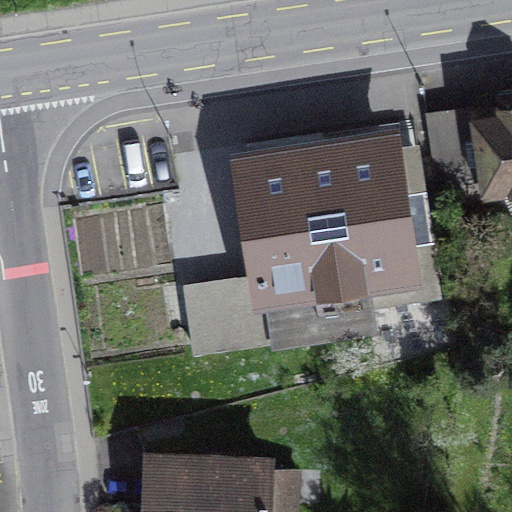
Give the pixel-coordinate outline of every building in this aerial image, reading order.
[(427,118),(438,193),(485,185),(486,190),(511,186),(511,89),(496,93),(498,107),(427,118)] [(388,149),(249,169),(264,268),(259,269),(259,274),(265,273),(274,338),(370,325),(361,263),(404,257),(388,149)] [(194,189),(201,243),(229,240),(222,186),(194,189)] [(195,349),(259,340),(251,281),(186,289),(195,349)] [(297,469),(146,459),(143,511),(268,511),(269,511),(295,511),(297,469)]
